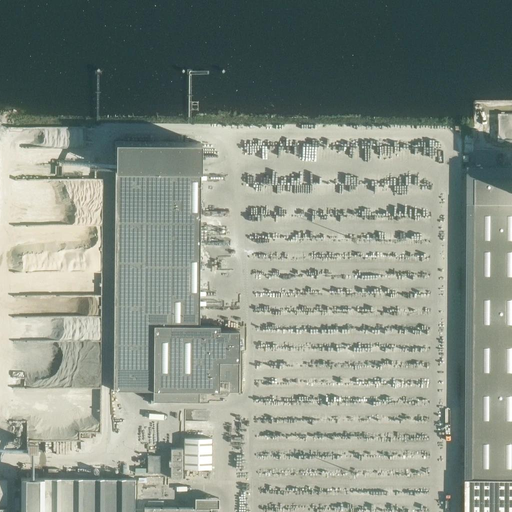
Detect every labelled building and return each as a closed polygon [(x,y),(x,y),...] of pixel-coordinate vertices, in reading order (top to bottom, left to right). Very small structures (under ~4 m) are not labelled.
[(511,178),(498,178),(498,138),(488,138),(487,178),(476,178),(473,480),(511,479),(511,178)] [(151,391),(153,391),(161,391),(198,391),(199,391),(239,392),(239,331),(229,331),(220,331),(220,326),(209,325),(199,325),(200,221),(201,142),(115,142),(113,377),(113,390),(116,391),(116,390),(117,390),(125,390),(125,391),(126,391),(126,390),(135,390),(135,391),(136,391),(136,390),(143,390),(143,391),(144,391),(144,390),(151,390),(151,391)] [(307,341),(306,339),(304,338),(303,336),(301,335),(300,334),(299,333),(297,332),(295,331),(293,331),(292,331),(290,330),(288,330),(287,330),(285,330),(283,331),(281,331),(279,332),(277,333),(276,334),(274,335),(273,336),(272,337),(271,338),(269,340),(268,341),(268,342),(267,344),(267,346),(266,348),(266,350),(266,352),(266,353),(266,355),(266,357),(267,358),(267,360),(268,361),(268,362),(269,363),(269,364),(270,366),(271,367),(272,368),(274,370),(276,371),(278,372),(279,373),(282,373),(284,374),(286,374),(289,374),(291,374),(294,373),(296,373),(298,371),(301,370),(302,369),(304,367),(305,366),(306,365),(307,363),(307,362),(308,361),(308,360),(309,358),(309,357),(310,356),(310,355),(310,353),(310,352),(310,351),(310,349),(310,348),(309,346),(308,344),(308,343),(307,341)] [(211,469),(211,438),(184,438),(184,469),(211,469)] [(160,473),(160,456),(148,455),(148,473),(160,473)] [(210,511),(211,508),(144,507),(144,511),(134,511),(134,479),(21,478),(20,511),(210,511)] [(491,483),(490,503),(506,504),(506,484),(491,483)]
